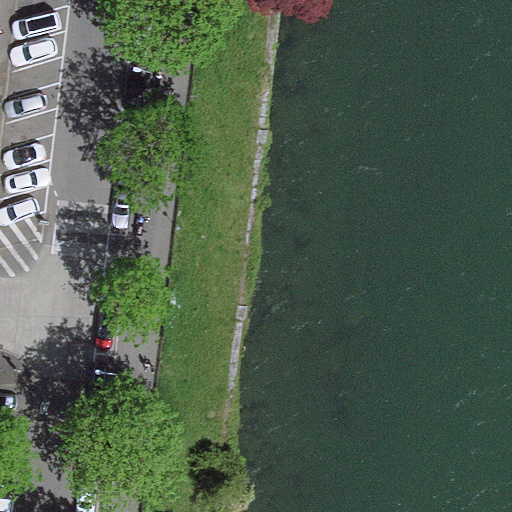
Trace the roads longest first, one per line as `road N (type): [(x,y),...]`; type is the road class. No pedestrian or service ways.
road 1 (residential): [(71,317),(47,511)]
road 2 (residential): [(107,0),(86,169)]
road 3 (residential): [(86,169),(71,317)]
